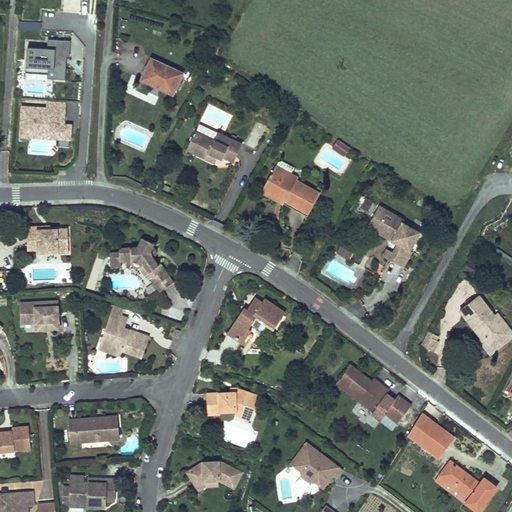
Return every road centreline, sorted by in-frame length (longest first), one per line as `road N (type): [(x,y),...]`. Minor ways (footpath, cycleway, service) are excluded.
road 1 (residential): [(511,449),(277,269),(225,241)]
road 2 (residential): [(225,241),(137,194),(97,184),(0,184)]
road 3 (residential): [(0,398),(176,384)]
road 4 (residential): [(225,241),(176,384)]
road 5 (residential): [(176,384),(153,448),(144,511)]
